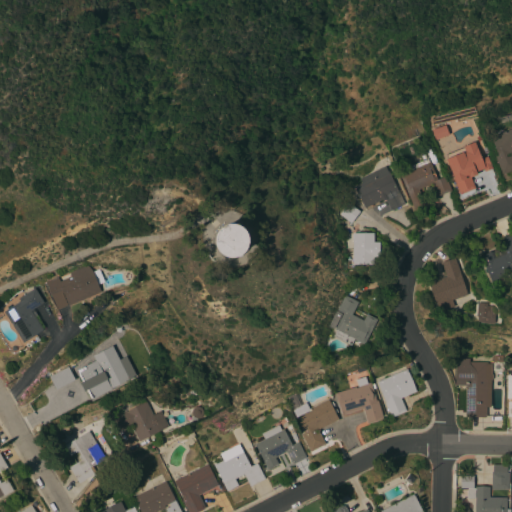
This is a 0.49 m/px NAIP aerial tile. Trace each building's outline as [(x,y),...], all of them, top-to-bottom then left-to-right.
[(511,170),(501,175),(493,156),(497,155),(489,137),(511,127),(511,170)] [(475,146),(481,160),(486,158),(489,165),(490,165),(492,168),(483,172),(482,170),(468,175),(474,188),(459,195),(452,179),(454,179),(453,178),(452,178),(450,173),(451,173),(445,159),(461,152),(461,153),(464,152),(461,147),(472,142),(474,147),(475,146)] [(436,179),(444,176),(450,191),(436,197),(430,184),(417,190),(422,202),(412,206),(399,175),(404,173),(399,162),(424,152),(428,162),(429,162),(436,179)] [(384,166),(386,171),(387,170),(403,204),(390,210),(384,200),(381,201),(380,200),(364,208),(353,187),(361,183),(359,179),(384,166)] [(350,223),(338,215),(347,203),(359,211),(350,223)] [(251,237),(227,219),(209,244),(233,262),(251,237)] [(373,233),(373,242),(379,242),(379,258),(372,258),(372,265),(351,265),(351,233),(373,233)] [(511,276),(504,280),(503,277),(490,282),(479,256),(489,252),(489,253),(502,247),(500,244),(503,242),(502,240),(511,235),(511,276)] [(466,295),(451,300),(453,307),(437,312),(427,282),(445,277),(440,262),(454,258),(466,295)] [(92,272),(98,269),(103,282),(97,285),(100,292),(67,305),(57,309),(45,283),(57,278),(59,281),(70,277),(68,273),(86,265),(91,271),(92,272)] [(3,312),(19,302),(17,299),(34,288),(43,304),(33,311),(44,328),(42,329),(43,330),(22,343),(3,312)] [(363,345),(353,339),(350,345),(332,336),(335,330),(334,329),(341,314),(340,314),(333,329),(328,326),(343,295),(355,301),(349,314),(362,321),(365,314),(376,319),(363,345)] [(486,304),(485,306),(490,307),(491,308),(493,310),(493,311),(493,317),(494,317),(493,321),(492,321),(492,324),(479,323),(479,317),(475,317),(476,303),(486,304)] [(121,363),(125,361),(133,376),(128,378),(129,380),(94,398),(87,385),(101,377),(90,355),(111,344),(112,346),(121,363)] [(490,374),(492,374),(492,380),(490,380),(489,407),(485,407),(485,418),(464,417),(465,386),(454,386),(455,358),(468,359),(468,362),(486,362),(486,364),(491,364),(490,374)] [(47,375),(53,389),(72,381),(67,367),(47,375)] [(405,369),(415,392),(400,398),(405,411),(390,418),(389,414),(387,415),(385,411),(387,410),(384,403),(385,403),(376,382),(405,369)] [(369,383),(372,390),(370,390),(371,394),(373,393),(375,401),(377,401),(382,420),(361,426),(359,422),(364,420),(361,410),(342,415),(340,415),(334,393),(369,383)] [(308,409),(327,399),(338,420),(317,430),(324,444),(309,452),(300,434),(303,433),(285,398),(294,393),(300,405),(305,403),(308,409)] [(145,402),(152,415),(159,411),(167,427),(138,442),(130,426),(117,433),(110,418),(114,417),(113,416),(124,411),(124,412),(145,402)] [(201,418),(200,417),(197,419),(192,417),(190,413),(192,409),(196,407),(201,408),(203,413),(205,412),(206,416),(201,418)] [(280,430),(282,429),(291,445),(297,442),(305,457),(303,458),(304,458),(293,464),(292,464),(285,452),(274,458),(277,464),(266,470),(262,462),(263,461),(253,444),(263,439),(260,434),(277,425),(280,430)] [(78,484),(68,468),(80,460),(77,457),(79,456),(76,451),(69,456),(63,446),(87,431),(96,444),(99,441),(107,454),(103,457),(104,459),(89,468),(93,474),(78,484)] [(293,431),(294,433),(294,434),(297,440),(293,441),(290,435),(290,436),(289,433),(293,431)] [(249,466),(256,463),(264,479),(249,487),(243,475),(234,479),(237,486),(226,491),(218,477),(217,477),(216,474),(217,474),(212,465),(222,460),(219,454),(238,444),(249,466)] [(0,497),(0,456),(7,468),(0,471),(0,483),(6,479),(13,490),(0,497)] [(206,464),(217,485),(198,495),(204,508),(196,511),(186,511),(181,501),(183,500),(173,481),(206,464)] [(490,490),(491,472),(491,465),(506,465),(506,472),(508,472),(508,490),(490,490)] [(169,506),(168,504),(163,506),(164,507),(154,511),(139,511),(132,498),(164,481),(179,511),(165,511),(164,509),(169,506)] [(473,511),(474,487),(488,487),(488,497),(505,498),(505,509),(509,509),(509,511),(473,511)] [(463,489),(473,489),(474,498),(468,499),(463,493),(463,489)] [(413,494),(421,511),(379,511),(413,494)] [(123,511),(132,507),(135,511),(100,511),(104,510),(100,501),(109,496),(114,505),(119,502),(123,511)]
